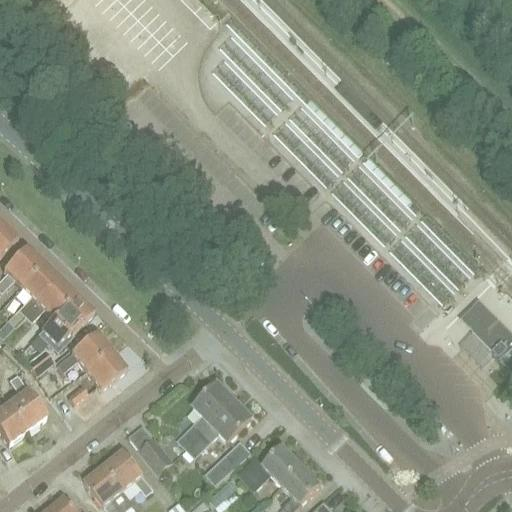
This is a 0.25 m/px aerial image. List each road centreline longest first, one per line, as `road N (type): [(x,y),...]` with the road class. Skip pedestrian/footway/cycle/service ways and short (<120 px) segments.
road 1 (tertiary): [(226,331),(0,124)]
road 2 (tertiary): [(403,511),(226,331)]
road 3 (residential): [(165,378),(0,213)]
road 4 (residential): [(0,511),(165,378)]
